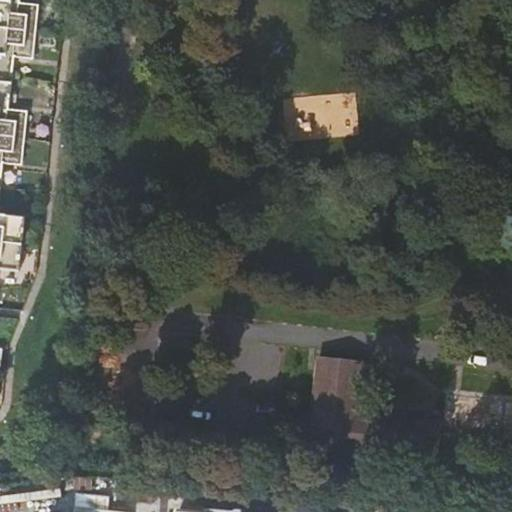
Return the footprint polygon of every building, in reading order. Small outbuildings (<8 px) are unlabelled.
[(0,0),(0,365),(2,350),(0,349),(0,269),(19,272),(25,219),(0,217),(0,194),(4,164),(22,165),(29,112),(10,110),(15,59),(33,61),(39,7),(21,5),(21,0),(0,0)] [(432,461),(435,426),(398,422),(389,421),(352,417),(354,397),(356,387),(358,364),(312,359),(303,448),(432,461)] [(356,387),(354,397),(363,398),(365,387),(356,387)] [(77,410),(75,436),(89,437),(91,411),(77,410)] [(389,421),(398,422),(399,414),(389,413),(389,421)]
